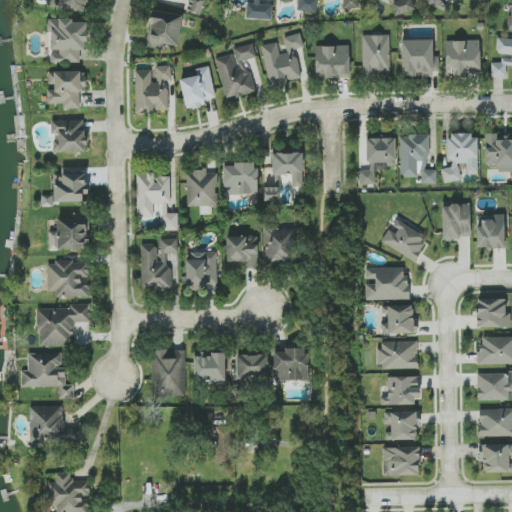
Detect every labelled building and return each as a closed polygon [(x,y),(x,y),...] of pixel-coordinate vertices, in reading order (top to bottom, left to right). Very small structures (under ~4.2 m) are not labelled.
[(49,0),(49,4),(83,13),(86,0),(49,0)] [(254,0),(254,3),(247,3),(246,18),(272,20),(273,5),(263,4),(262,0),(254,0)] [(298,0),(297,9),(317,13),(318,0),(298,0)] [(343,0),(344,8),(358,8),(358,0),(343,0)] [(362,0),(363,0),(367,0),(389,0),(394,16),(415,9),(411,0),(362,0)] [(153,9),(147,44),(177,50),(184,15),(153,9)] [(86,19),(50,20),(50,62),(80,62),(80,49),(87,49),(86,19)] [(261,45),(269,86),(303,79),(296,48),(303,47),(300,33),(284,36),(287,52),(280,53),(277,41),(261,45)] [(390,34),(362,35),(363,78),(390,77),(390,34)] [(511,38),(497,37),(496,58),(492,58),(491,76),(506,77),(506,68),(511,68),(511,38)] [(401,75),(437,74),(436,39),(400,40),(401,75)] [(479,39),(445,41),(447,75),(481,74),(479,39)] [(255,92),(246,60),(257,57),(253,43),(233,48),(234,53),(215,58),(226,100),(255,92)] [(349,45),(315,46),(315,78),(350,77),(349,45)] [(136,114),(153,114),(153,110),(169,109),(168,81),(172,81),(171,65),(153,66),(153,69),(135,70),(136,114)] [(196,76),(181,79),(185,106),(216,102),(210,66),(195,68),(196,76)] [(80,108),(80,90),(85,90),(85,71),(51,71),(51,89),(47,89),(48,104),(63,103),(63,108),(80,108)] [(85,119),(51,120),(51,134),(53,134),(54,152),(85,151),(85,119)] [(511,171),(511,133),(484,135),(485,166),(498,165),(498,172),(511,171)] [(436,184),(436,169),(428,169),(429,135),(400,134),(399,177),(420,177),(420,183),(436,184)] [(478,173),(477,134),(447,134),(447,166),(442,166),(443,181),(460,181),(459,163),(466,163),(467,174),(478,173)] [(367,138),(368,170),(359,170),(360,184),(376,184),(375,169),(396,168),(395,138),(367,138)] [(272,153),(272,174),(291,175),(291,186),(302,186),(303,153),(272,153)] [(257,162),(234,162),(234,166),(223,166),(223,195),(258,194),(257,162)] [(54,201),(87,202),(88,173),(68,173),(68,168),(54,168),(54,201)] [(217,172),(206,173),(206,170),(187,170),(187,206),(218,206),(217,172)] [(169,177),(154,177),(154,172),(136,172),(137,217),(154,217),(154,203),(163,203),(163,231),(178,231),(178,213),(170,213),(169,177)] [(279,201),(280,187),(264,187),(264,200),(279,201)] [(43,206),(54,205),(53,195),(42,195),(43,206)] [(442,205),(442,239),(470,238),(470,204),(442,205)] [(505,248),(505,216),(477,215),(477,248),(505,248)] [(49,250),(89,249),(89,217),(57,217),(57,231),(49,231),(49,250)] [(382,244),(416,260),(427,235),(393,219),(382,244)] [(264,227),(266,268),(295,267),(294,226),(264,227)] [(226,237),(227,268),(259,267),(258,235),(226,237)] [(142,290),(172,289),(172,266),(166,267),(166,253),(178,253),(178,238),(159,239),(159,244),(141,244),(142,290)] [(217,290),(218,251),(187,251),(186,289),(217,290)] [(48,291),(55,291),(56,297),(90,296),(89,261),(47,262),(48,291)] [(403,267),(365,268),(366,300),(409,299),(408,275),(403,275),(403,267)] [(477,327),(510,326),(509,298),(477,299),(477,327)] [(37,308),(38,346),(74,345),(74,322),(90,322),(90,304),(70,304),(70,308),(37,308)] [(381,334),(414,333),(413,305),(381,305),(381,334)] [(479,364),(511,363),(511,336),(478,337),(479,364)] [(418,341),(379,342),(380,369),(418,368),(418,341)] [(308,380),(307,348),(273,349),(274,381),(308,380)] [(151,350),(152,396),(186,395),(185,349),(151,350)] [(74,398),(74,385),(65,385),(64,352),(28,353),(28,370),(21,371),(22,387),(60,386),(60,398),(74,398)] [(225,382),(225,352),(194,352),(194,383),(225,382)] [(267,379),(268,355),(237,355),(237,378),(267,379)] [(507,373),(477,373),(477,400),(508,400),(508,391),(511,391),(511,382),(507,382),(507,373)] [(381,405),(418,404),(417,376),(387,376),(387,390),(381,390),(381,405)] [(30,445),(80,444),(80,427),(63,427),(63,405),(30,406),(30,445)] [(511,408),(478,409),(479,437),(511,435),(511,408)] [(416,411),(384,411),(384,423),(387,423),(387,440),(416,440),(416,411)] [(232,449),(234,428),(215,426),(213,447),(232,449)] [(511,443),(481,444),(481,473),(511,471),(511,443)] [(383,447),(383,475),(419,474),(419,446),(383,447)] [(56,511),(90,511),(89,480),(71,481),(70,472),(55,472),(56,482),(47,482),(48,505),(56,504),(56,511)]
